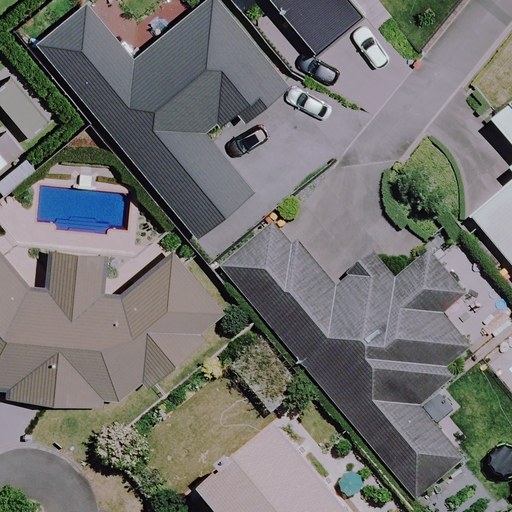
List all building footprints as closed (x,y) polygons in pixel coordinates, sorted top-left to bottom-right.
[(511,108),(495,123),(511,143),(511,180),(471,216),(511,264),(511,108)] [(338,291),(281,222),(225,268),(418,501),(464,462),(420,408),(478,360),(442,316),(465,296),(431,255),(398,283),(378,258),(338,291)] [(106,411),(107,402),(120,403),(141,381),(147,389),(207,335),(202,329),(224,310),(173,251),(122,296),(103,295),(104,257),(46,257),(46,293),(29,292),(0,255),(0,388),(5,388),(6,403),(106,411)] [(220,511),(348,511),(284,432),(207,495),(220,511)] [(511,490),(511,441),(484,465),(507,494),(511,490)]
